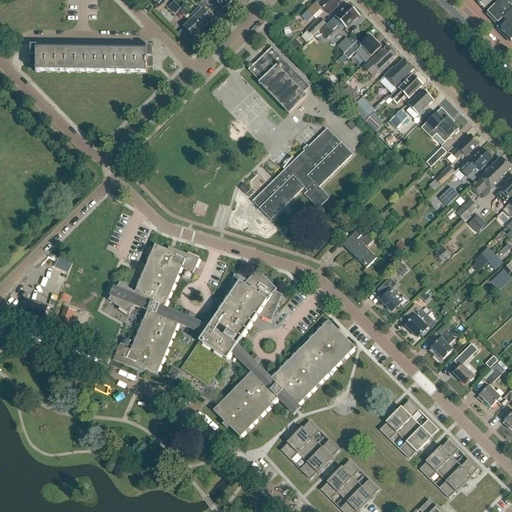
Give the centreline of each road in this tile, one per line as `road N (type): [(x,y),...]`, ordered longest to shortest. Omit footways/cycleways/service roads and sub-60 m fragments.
road 1 (residential): [(511,471),(317,277),(170,229),(111,184)]
road 2 (unclassified): [(289,511),(179,404),(0,329)]
road 3 (unclassified): [(511,160),(351,0)]
road 4 (residential): [(1,62),(36,35),(156,31)]
road 5 (residential): [(0,290),(111,184)]
road 6 (residential): [(103,161),(1,62)]
road 7 (residential): [(103,161),(198,73)]
